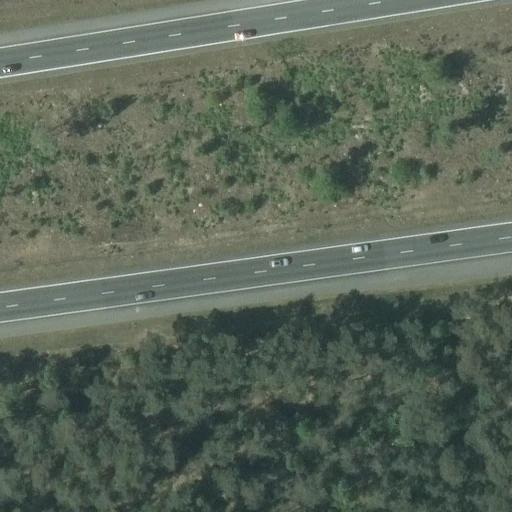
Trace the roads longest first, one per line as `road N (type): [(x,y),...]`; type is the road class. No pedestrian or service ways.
road 1 (motorway): [(0,308),(511,239)]
road 2 (motorway): [(393,0),(0,63)]
